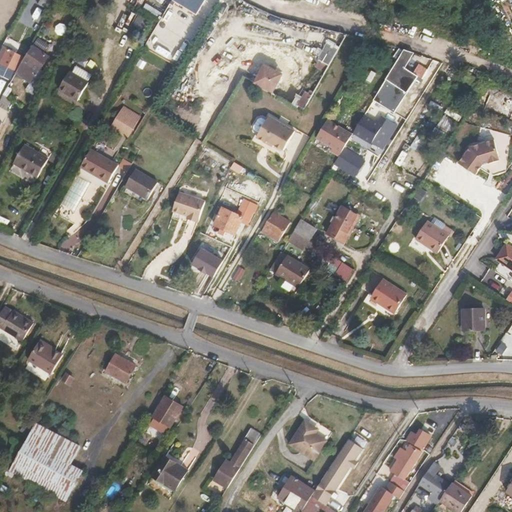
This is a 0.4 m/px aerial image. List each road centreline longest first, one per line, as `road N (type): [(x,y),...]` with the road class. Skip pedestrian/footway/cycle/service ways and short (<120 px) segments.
road 1 (residential): [(186,340),(368,403),(511,408)]
road 2 (residential): [(511,371),(370,368),(196,307)]
road 3 (residential): [(196,307),(0,239)]
road 4 (residential): [(0,276),(186,340)]
road 5 (track): [(412,42),(258,0)]
road 6 (unknown): [(304,381),(262,439),(225,511)]
road 7 (unknown): [(414,405),(342,511)]
